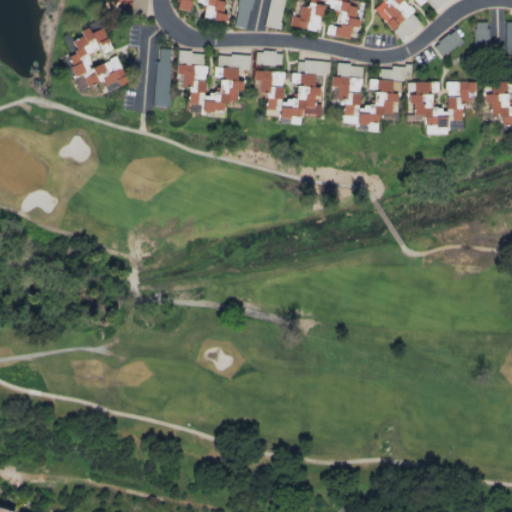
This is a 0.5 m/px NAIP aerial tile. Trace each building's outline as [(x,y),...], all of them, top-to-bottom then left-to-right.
[(143,0),(107,0),(107,8),(142,12),(143,0)] [(201,18),(224,22),(226,13),(220,12),(222,0),(174,0),(173,8),(189,11),(191,2),(204,4),(201,18)] [(249,0),(236,0),(233,26),(247,28),(249,0)] [(268,0),(267,27),(278,27),(279,9),(273,8),(273,0),(268,0)] [(316,31),(321,5),(336,8),(332,25),(326,24),(324,34),(347,38),(349,27),(356,28),(357,19),(352,18),(355,5),(344,3),(344,0),(307,0),(306,6),(299,5),(297,16),(290,15),(288,25),(316,31)] [(400,41),(421,23),(401,0),(413,0),(417,5),(422,0),(380,0),(381,0),(372,9),(400,41)] [(504,51),(511,51),(511,21),(503,22),(504,51)] [(487,22),(473,22),(472,47),(486,47),(487,22)] [(104,27),(88,32),(88,31),(69,37),(74,53),(65,56),(76,89),(102,81),(103,85),(115,81),(116,84),(122,82),(104,27)] [(432,44),(439,55),(460,41),(452,30),(432,44)] [(186,111),(223,112),(223,100),(234,100),(235,90),(241,90),(241,81),(236,81),(236,69),(247,69),(247,55),(214,54),(214,76),(217,76),(217,94),(203,93),(204,65),(201,64),(202,52),(176,51),(175,74),(181,74),(181,87),(186,87),(186,111)] [(254,64),(279,64),(279,52),(254,51),(254,64)] [(150,105),(164,107),(171,60),(157,58),(150,105)] [(295,60),(295,72),(326,74),(327,61),(295,60)] [(360,65),(335,63),(334,76),(330,75),(328,103),(341,104),(340,122),(366,124),(365,130),(375,131),(377,113),(388,114),(389,101),(396,102),(398,81),(367,79),(366,89),(373,90),(371,106),(357,105),(360,65)] [(408,79),(408,66),(388,65),(387,73),(377,73),(377,77),(408,79)] [(313,74),(252,70),(251,98),(264,98),(263,114),(277,115),(276,122),(298,124),(299,115),(318,116),(318,104),(311,103),(311,96),(318,96),(319,87),(312,86),(313,74)] [(443,81),(444,108),(429,109),(428,91),(436,91),(436,81),(405,82),(405,103),(406,103),(407,120),(423,119),(423,134),(445,133),(445,119),(460,119),(459,104),(466,103),(466,96),(473,96),(473,81),(443,81)] [(511,107),(506,108),(506,94),(511,94),(511,81),(494,82),(494,85),(482,86),(482,102),(487,102),(487,115),(499,114),(500,127),(511,126),(511,107)] [(446,120),(446,128),(460,129),(461,120),(446,120)]
